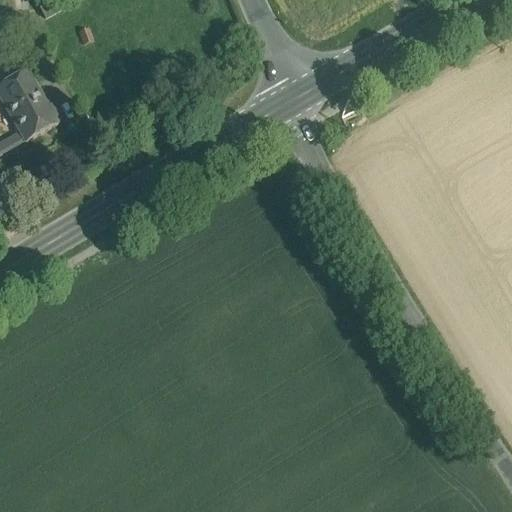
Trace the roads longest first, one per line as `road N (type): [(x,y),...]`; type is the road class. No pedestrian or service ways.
road 1 (unclassified): [(294,99),(297,124),(409,317),(511,471)]
road 2 (primary): [(294,99),(0,274)]
road 3 (primary): [(473,0),(294,99)]
